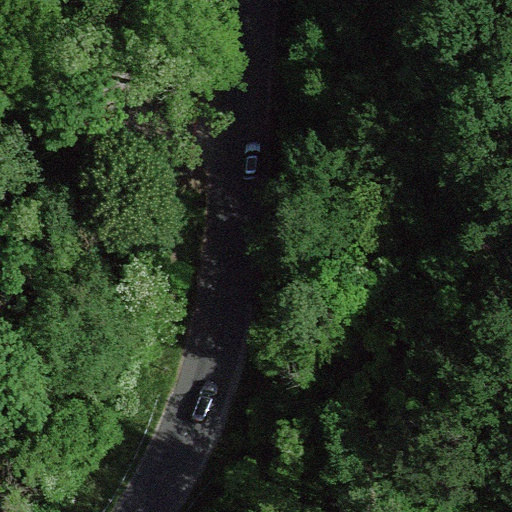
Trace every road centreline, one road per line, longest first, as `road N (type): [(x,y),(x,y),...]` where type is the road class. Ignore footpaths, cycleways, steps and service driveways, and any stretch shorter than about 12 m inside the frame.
road 1 (tertiary): [(142,511),(181,452),(227,296),(251,0)]
road 2 (track): [(240,142),(165,135),(141,121),(118,76),(121,0)]
